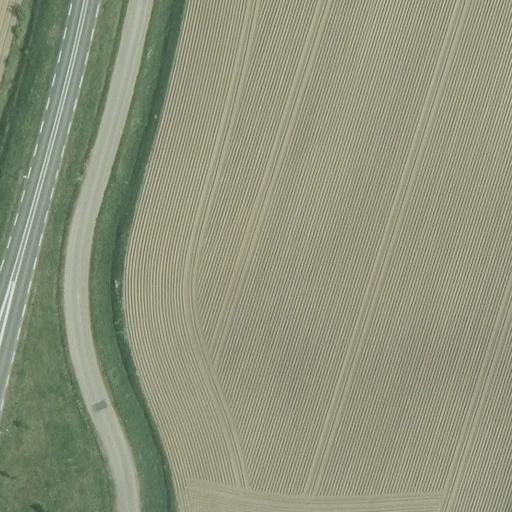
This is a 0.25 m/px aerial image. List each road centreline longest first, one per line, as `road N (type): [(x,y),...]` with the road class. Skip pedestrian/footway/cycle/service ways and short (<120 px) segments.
road 1 (unclassified): [(125,511),(116,455),(83,363),(74,275),(138,0)]
road 2 (primary): [(85,0),(8,289)]
